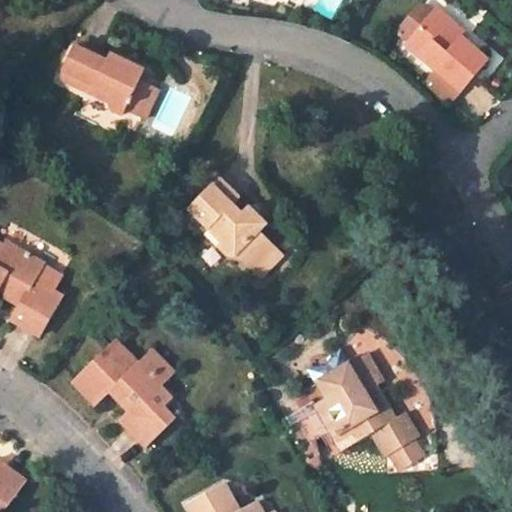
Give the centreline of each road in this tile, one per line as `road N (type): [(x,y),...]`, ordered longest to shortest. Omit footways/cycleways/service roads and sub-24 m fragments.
road 1 (residential): [(465,169),(408,101),(345,52),(187,20),(154,4)]
road 2 (residential): [(122,511),(70,451),(0,390)]
